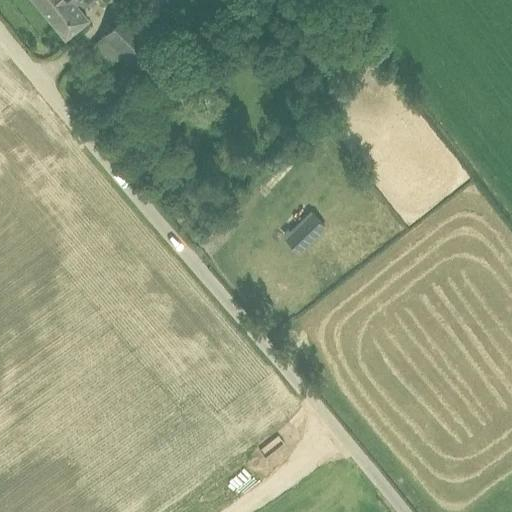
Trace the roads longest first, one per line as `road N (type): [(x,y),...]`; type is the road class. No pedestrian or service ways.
road 1 (track): [(404,511),(0,36)]
road 2 (track): [(227,511),(338,433)]
